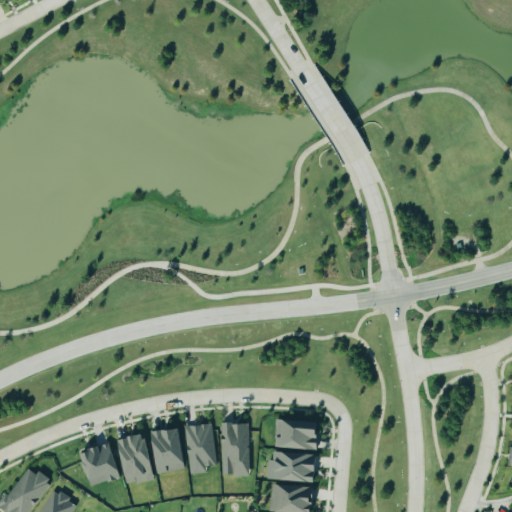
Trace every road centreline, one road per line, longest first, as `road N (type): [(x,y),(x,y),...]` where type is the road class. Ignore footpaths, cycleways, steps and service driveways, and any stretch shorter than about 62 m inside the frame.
road 1 (tertiary): [(0,377),(174,321),(346,302),(511,267)]
road 2 (residential): [(339,511),(343,424),(325,400),(238,395),(115,410),(0,456)]
road 3 (tertiary): [(411,511),(407,374),(391,294)]
road 4 (residential): [(485,356),(491,414),(464,511)]
road 5 (tertiary): [(391,294),(375,206),(356,160)]
